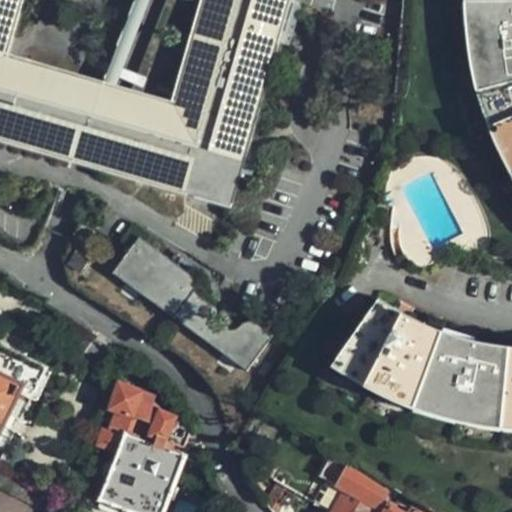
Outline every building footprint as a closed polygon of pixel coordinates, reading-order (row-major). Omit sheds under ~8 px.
[(0,0),(0,148),(69,169),(101,88),(9,61),(24,0),(0,0)] [(126,95),(95,176),(231,216),(290,0),(198,0),(169,107),(126,95)] [(511,0),(478,0),(480,27),(482,45),(489,80),(502,120),(511,143),(511,145),(511,0)] [(69,169),(95,176),(126,95),(101,88),(69,169)] [(105,274),(121,285),(128,274),(143,283),(136,294),(223,347),(230,338),(245,347),(239,357),(250,363),(273,325),(252,312),(245,312),(239,314),(232,321),(230,322),(224,322),(218,320),(213,315),(210,311),(210,307),(194,296),(187,291),(185,285),(185,283),(186,280),(185,274),(180,267),(130,235),(105,274)] [(128,274),(121,285),(136,294),(143,283),(128,274)] [(511,346),(501,346),(466,339),(444,333),(417,322),(397,311),(380,300),(338,363),(371,382),(406,399),(443,413),(449,414),(462,418),(496,423),(511,424),(511,346)] [(223,347),(239,357),(245,347),(230,338),(223,347)] [(0,434),(22,389),(34,393),(45,370),(0,348),(0,434)] [(182,447),(188,428),(188,427),(186,424),(184,421),(182,419),(181,417),(150,403),(139,399),(141,393),(118,386),(109,411),(115,413),(109,431),(105,430),(100,446),(115,452),(97,501),(127,511),(164,511),(185,457),(126,435),(132,419),(152,427),(149,436),(165,441),(182,447)] [(388,493),(347,469),(331,456),(321,474),(329,478),(314,505),(326,511),(393,511),(390,510),(387,511),(381,507),(388,493)] [(278,479),(266,504),(267,505),(273,511),(295,511),(292,491),(296,484),(278,479)]
